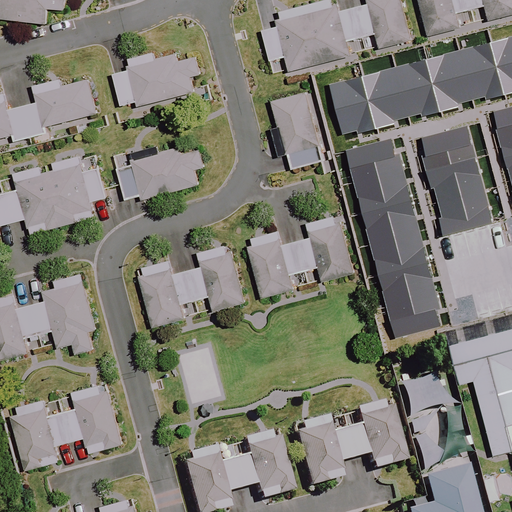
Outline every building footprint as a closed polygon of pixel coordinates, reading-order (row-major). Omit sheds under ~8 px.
[(0,0),(0,16),(61,23),(63,0),(0,0)] [(338,4),(274,20),(287,70),(351,54),(348,41),(373,35),(376,48),(411,39),(401,0),(365,0),(367,5),(340,11),(338,4)] [(511,0),(417,0),(426,34),(457,26),(454,11),(483,3),(487,19),(511,13),(511,0)] [(173,54),(126,66),(137,106),(191,91),(187,77),(197,74),(193,58),(175,63),(173,54)] [(411,73),(336,95),(373,220),(425,204),(400,120),(423,114),(411,73)] [(0,101),(0,137),(16,134),(17,140),(45,132),(44,127),(96,113),(87,78),(32,93),(34,100),(9,107),(7,100),(0,101)] [(320,160),(304,93),(273,100),(290,168),(320,160)] [(131,163),(115,167),(123,197),(140,193),(141,198),(195,185),(192,170),(204,167),(199,148),(179,153),(177,147),(130,159),(131,163)] [(0,222),(24,216),(27,227),(45,222),(47,229),(76,221),(74,213),(91,209),(89,202),(105,197),(97,169),(82,173),(80,165),(13,182),(15,189),(0,193),(0,222)] [(278,236),(246,244),(259,295),(290,287),(286,272),(315,265),(319,280),(352,272),(339,221),(308,229),(310,236),(280,243),(278,236)] [(169,263),(136,271),(149,322),(181,315),(177,299),(206,292),(210,307),(243,299),(230,248),(199,256),(200,263),(171,270),(169,263)] [(0,304),(0,358),(28,352),(24,337),(52,330),(55,345),(71,341),(74,354),(89,351),(85,333),(94,330),(82,283),(42,292),(44,301),(14,309),(12,302),(0,304)] [(511,318),(451,336),(465,385),(475,382),(495,449),(511,444),(511,318)] [(465,457),(434,342),(382,355),(413,471),(465,457)] [(43,408),(11,416),(23,467),(55,460),(51,444),(80,437),(84,453),(117,444),(104,393),(73,401),(74,408),(45,416),(43,408)] [(326,425),(294,433),(306,484),(319,481),(318,474),(336,469),(334,461),(363,454),(365,462),(386,456),(388,464),(400,461),(387,410),(356,418),(358,425),(328,432),(326,425)] [(214,456),(181,464),(193,511),(204,511),(207,511),(205,504),(224,500),(222,491),(251,484),(253,492),(273,487),(275,495),(288,492),(275,440),(243,448),(245,455),(215,463),(214,456)] [(432,496),(399,506),(400,511),(483,511),(469,463),(426,476),(432,496)]
